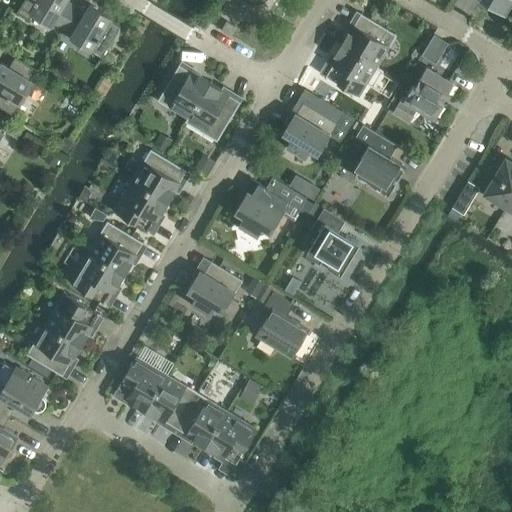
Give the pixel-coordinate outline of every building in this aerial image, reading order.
[(24,0),(18,12),(30,20),(33,14),(52,26),(55,22),(64,28),(77,7),(68,1),(68,0),(24,0)] [(506,16),(511,5),(511,0),(479,0),(506,16)] [(388,2),(380,15),(390,21),(398,9),(388,2)] [(92,51),(94,49),(104,55),(121,25),(112,19),(113,17),(91,4),(86,12),(77,7),(64,28),(73,34),(71,37),(92,51)] [(396,35),(361,13),(355,25),(354,24),(342,43),(378,65),(396,35)] [(222,30),(230,35),(235,26),(227,21),(222,30)] [(435,34),(422,55),(437,63),(449,43),(435,34)] [(330,63),(331,63),(324,75),(359,96),(378,65),(342,43),(330,63)] [(22,104),(35,82),(31,80),(37,70),(16,57),(10,67),(2,62),(0,64),(0,104),(14,112),(20,102),(22,104)] [(192,71),(191,72),(180,65),(159,100),(189,118),(190,118),(211,82),(192,71)] [(454,83),(427,67),(415,86),(414,85),(405,99),(402,97),(393,112),(410,122),(418,108),(435,119),(444,104),(443,103),(454,83)] [(241,102),(230,95),(230,94),(211,82),(190,118),(189,118),(186,121),(218,140),(241,102)] [(85,83),(79,93),(89,99),(95,89),(85,83)] [(318,94),(334,104),(340,94),(324,84),(318,94)] [(295,112),(283,133),(292,138),(287,146),(306,157),(311,149),(319,154),(331,135),(340,141),(341,142),(355,119),(320,98),(314,108),(303,102),(296,113),(295,112)] [(362,124),(356,120),(352,127),(358,130),(362,124)] [(355,136),(369,145),(362,156),(363,161),(357,171),(359,177),(385,193),(392,192),(404,170),(403,164),(391,157),(398,145),(363,124),(355,136)] [(162,133),(155,144),(166,151),(173,140),(162,133)] [(66,137),(59,147),(67,152),(74,142),(66,137)] [(187,171),(152,150),(134,180),(170,202),(182,182),(181,181),(187,171)] [(49,152),(45,161),(56,167),(61,159),(49,152)] [(204,154),(195,167),(207,174),(216,161),(204,154)] [(511,162),(507,159),(486,193),(491,196),(490,198),(506,208),(511,198),(511,162)] [(267,187),(256,180),(249,192),(248,191),(236,211),(244,217),(240,225),(259,236),(263,228),(271,233),(282,215),(293,222),(300,210),(307,199),(307,198),(273,177),(267,187)] [(157,221),(158,222),(170,202),(134,180),(115,211),(150,232),(157,221)] [(453,207),(464,214),(480,188),(469,181),(453,207)] [(313,183),(306,194),(314,199),(321,188),(313,183)] [(85,188),(79,197),(87,201),(92,192),(85,188)] [(307,199),(300,210),(308,215),(315,204),(307,199)] [(310,227),(322,206),(317,203),(304,224),(310,227)] [(96,207),(89,218),(104,221),(108,214),(96,207)] [(341,274),(360,243),(339,231),(345,220),(324,208),(312,229),(319,233),(307,253),(341,274)] [(452,208),(448,215),(456,220),(461,213),(452,208)] [(137,254),(144,243),(109,222),(90,252),(126,274),(138,255),(137,254)] [(113,293),(114,293),(126,274),(90,252),(72,283),(107,304),(113,293)] [(224,312),(243,280),(208,259),(201,270),(200,270),(188,290),(197,295),(192,303),(211,315),(216,307),(224,312)] [(253,275),(244,290),(255,297),(264,282),(253,275)] [(264,302),(274,285),(267,281),(257,298),(264,302)] [(273,309),(261,329),(257,336),(292,356),(308,329),(287,316),(294,304),(273,292),(266,304),(273,309)] [(93,326),(100,315),(65,293),(47,324),(83,346),(94,327),(93,326)] [(150,319),(143,330),(159,340),(166,329),(150,319)] [(70,365),(71,365),(83,346),(47,324),(28,355),(33,358),(52,369),(63,376),(70,365)] [(127,398),(127,399),(146,411),(167,375),(137,356),(116,391),(127,398)] [(33,358),(29,365),(48,377),(52,369),(33,358)] [(42,396),(49,386),(34,377),(31,382),(4,365),(0,371),(0,409),(10,416),(16,406),(31,415),(34,410),(38,411),(41,411),(44,409),(45,406),(46,404),(46,401),(46,399),(45,398),(42,396)] [(165,423),(166,421),(176,428),(197,393),(167,375),(146,411),(165,423)] [(250,378),(240,397),(254,404),(263,386),(250,378)] [(187,434),(186,435),(205,447),(227,411),(197,393),(176,428),(187,434)] [(19,435),(4,426),(10,416),(0,409),(0,463),(1,464),(19,435)] [(240,458),(258,429),(227,411),(205,447),(225,459),(229,451),(240,458)]
